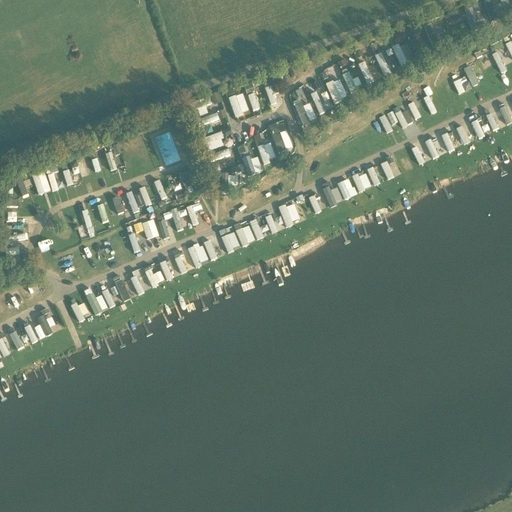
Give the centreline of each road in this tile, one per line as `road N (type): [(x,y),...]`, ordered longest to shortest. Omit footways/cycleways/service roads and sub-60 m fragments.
road 1 (track): [(65,292),(511,94)]
road 2 (unclassified): [(0,161),(456,0)]
road 3 (track): [(17,277),(46,216),(153,175)]
road 4 (track): [(0,327),(65,292),(43,276),(0,278)]
road 5 (track): [(296,194),(300,147),(287,113),(242,130)]
